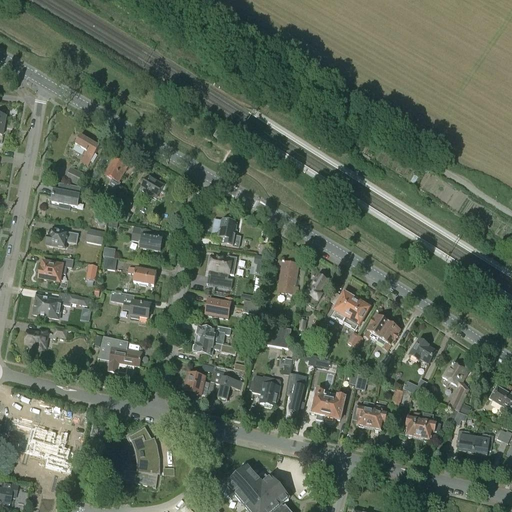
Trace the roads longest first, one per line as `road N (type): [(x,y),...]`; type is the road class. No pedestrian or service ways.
road 1 (unclassified): [(511,214),(143,0)]
road 2 (unclassified): [(511,362),(200,172)]
road 3 (residential): [(159,412),(200,172)]
road 4 (residential): [(7,283),(42,102)]
road 5 (unclassified): [(200,172),(46,83)]
road 6 (residential): [(511,498),(350,459)]
road 7 (residential): [(159,412),(0,374)]
road 8 (residential): [(220,427),(198,484),(168,504),(125,511)]
road 9 (residential): [(350,459),(220,427)]
